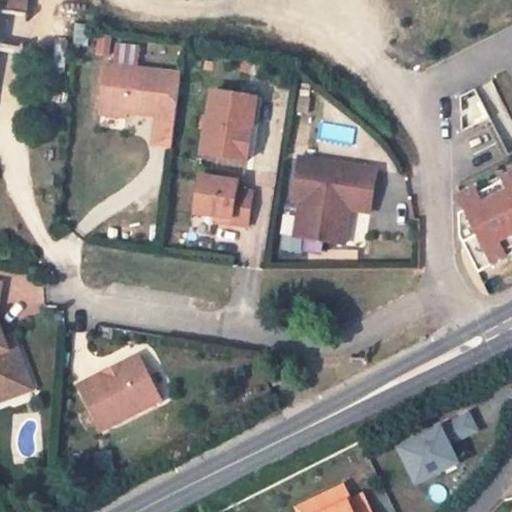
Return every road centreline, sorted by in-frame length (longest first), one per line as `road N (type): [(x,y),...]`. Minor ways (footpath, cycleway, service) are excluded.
road 1 (secondary): [(511,329),(144,511)]
road 2 (residential): [(439,296),(346,352),(82,307)]
road 3 (unknown): [(269,97),(244,335)]
road 4 (residential): [(439,296),(431,83)]
